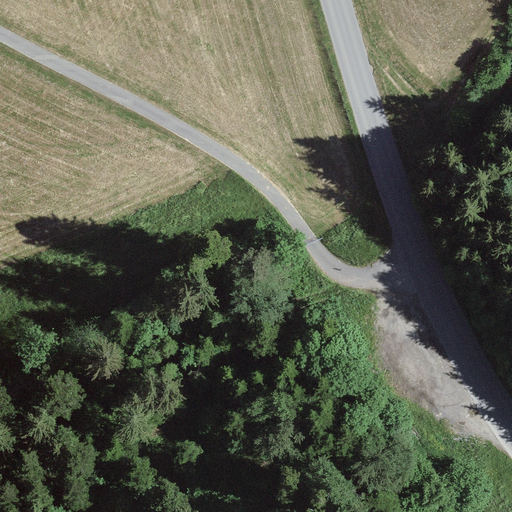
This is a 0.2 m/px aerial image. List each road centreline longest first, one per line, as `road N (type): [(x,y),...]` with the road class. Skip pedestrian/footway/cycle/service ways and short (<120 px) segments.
road 1 (track): [(0,34),(256,181),(330,273),(365,278),(415,270)]
road 2 (tertiary): [(511,438),(473,391),(415,270),(329,0)]
